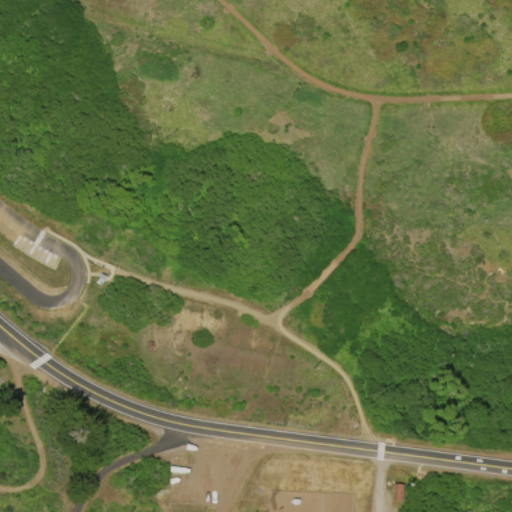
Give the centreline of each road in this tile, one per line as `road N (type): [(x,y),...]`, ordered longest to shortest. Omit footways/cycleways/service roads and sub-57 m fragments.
road 1 (residential): [(0,327),(68,379),(135,412),(380,454)]
road 2 (track): [(218,0),(315,85),(374,101),(511,99)]
road 3 (track): [(60,247),(271,323)]
road 4 (residential): [(380,454),(511,470)]
